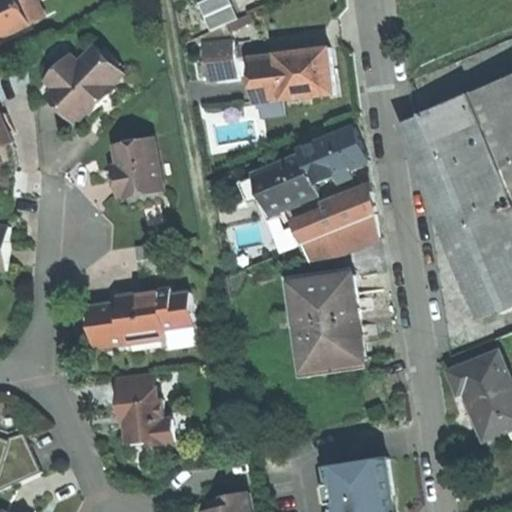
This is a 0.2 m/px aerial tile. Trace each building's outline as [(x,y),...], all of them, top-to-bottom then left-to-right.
[(0,0),(0,38),(32,23),(20,0),(0,0)] [(214,31),(228,24),(241,18),(232,0),(209,0),(201,4),(214,31)] [(228,24),(232,32),(255,21),(252,14),(241,18),(228,24)] [(235,42),(205,46),(207,59),(209,77),(238,74),(235,42)] [(127,75),(98,47),(82,63),(79,61),(55,86),(57,89),(51,95),(64,108),(79,123),(91,111),(94,113),(118,88),(116,86),(127,75)] [(259,102),(286,98),(286,100),(338,93),(334,68),(331,47),(280,54),(280,57),(253,60),(259,102)] [(209,77),(207,59),(195,60),(197,79),(209,77)] [(511,77),(422,114),(423,116),(403,125),(483,321),(511,309),(511,77)] [(0,149),(14,143),(0,108),(0,149)] [(304,151),(306,155),(317,183),(340,174),(343,181),(353,176),(350,169),(370,161),(362,142),(356,128),(304,151)] [(167,190),(157,139),(118,146),(121,163),(124,177),(119,178),(122,196),(127,195),(128,197),(167,190)] [(317,183),(306,155),(257,176),(258,177),(265,195),(273,214),(292,206),(294,211),(304,207),(302,202),(322,193),(317,183)] [(252,200),(265,195),(258,177),(245,183),(252,200)] [(378,215),(375,192),(298,223),(307,245),(332,234),(378,215)] [(285,214),(271,220),(284,250),(298,244),(285,214)] [(382,236),(378,215),(332,234),(340,253),(382,236)] [(0,269),(9,270),(11,248),(12,228),(0,227),(0,269)] [(332,234),(307,245),(315,264),(340,253),(332,234)] [(142,276),(171,271),(167,242),(138,246),(142,276)] [(303,328),(363,319),(360,303),(356,276),(297,285),(303,328)] [(98,348),(170,338),(169,330),(198,326),(193,293),(175,295),(174,289),(121,296),(122,303),(92,307),(95,327),(98,348)] [(366,342),(363,319),(303,328),(309,370),(369,361),(366,342)] [(511,430),(511,376),(502,352),(454,372),(463,394),(468,392),(478,415),(488,440),(511,430)] [(154,374),(124,377),(126,404),(124,404),(125,418),(131,424),(130,425),(130,430),(131,440),(136,444),(153,442),(157,445),(174,444),(179,438),(177,425),(171,420),(168,420),(166,400),(157,401),(154,374)] [(13,439),(12,442),(1,477),(0,476),(0,490),(0,491),(44,471),(27,434),(13,439)] [(0,476),(1,477),(12,442),(0,438),(0,476)] [(390,457),(330,467),(337,511),(395,511),(393,495),(396,495),(390,457)] [(229,497),(218,499),(220,509),(203,511),(254,511),(251,492),(229,496),(229,497)]
